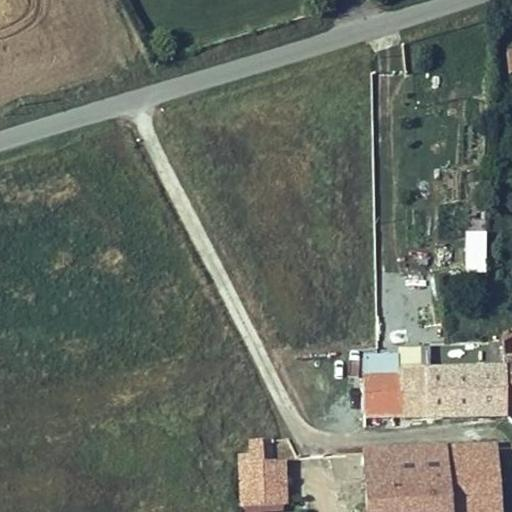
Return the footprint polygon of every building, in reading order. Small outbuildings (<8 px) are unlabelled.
[(465,260),(485,261),(487,233),(466,232),(465,260)] [(401,337),(402,365),(425,365),(423,336),(401,337)] [(511,357),(498,358),(498,363),(498,404),(511,403),(511,357)] [(498,404),(498,363),(425,365),(425,415),(497,411),(498,404)] [(404,415),(425,415),(425,365),(402,365),(404,415)] [(357,403),(357,419),(392,419),(394,416),(394,379),(357,380),(357,403)] [(357,403),(343,402),(344,420),(357,419),(357,403)] [(357,419),(344,420),(345,430),(358,430),(357,419)] [(255,451),(274,451),(273,431),(254,431),(255,451)] [(346,474),(362,475),(362,485),(362,511),(492,511),(493,478),(468,480),(466,449),(345,449),(346,474)] [(468,480),(493,478),(493,449),(466,449),(468,480)] [(275,473),(274,451),(255,451),(237,451),(239,473),(275,473)] [(276,498),(275,473),(239,473),(240,502),(276,498)] [(362,511),(362,485),(345,484),(345,511),(362,511)]
